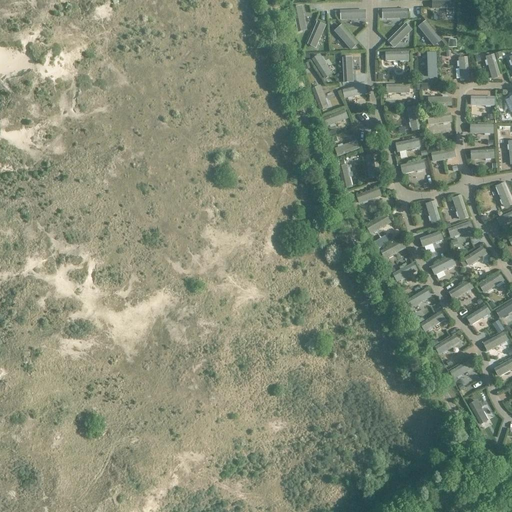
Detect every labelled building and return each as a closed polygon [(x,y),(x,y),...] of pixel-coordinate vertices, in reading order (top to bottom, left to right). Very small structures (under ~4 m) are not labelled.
[(430,3),(430,11),(453,11),(453,3),(430,3)] [(302,6),(293,8),(298,32),(307,30),(302,6)] [(379,11),(379,19),(402,18),(401,10),(379,11)] [(343,11),(343,19),(365,19),(365,11),(343,11)] [(425,21),(418,27),(434,46),(441,41),(425,21)] [(324,26),(317,23),(308,44),(315,47),(324,26)] [(411,30),(405,24),(390,41),(396,46),(411,30)] [(340,25),(334,30),(349,47),(355,42),(340,25)] [(436,52),(427,53),(428,78),(437,78),(436,52)] [(405,60),(408,60),(408,53),(386,53),(386,61),(400,60),(400,63),(405,62),(405,60)] [(493,79),(500,76),(493,55),(486,57),(487,61),(485,61),(486,66),(489,65),(493,79)] [(321,59),(319,56),(313,60),(325,78),(331,74),(323,62),(325,61),(323,57),(321,59)] [(359,57),(351,58),(352,82),(361,81),(359,57)] [(461,81),(468,80),(467,58),(459,59),(460,62),(457,62),(458,67),(460,66),(461,81)] [(405,93),(409,93),(409,85),(387,86),(387,93),(401,93),(401,95),(405,95),(405,93)] [(326,104),(328,103),(327,99),(325,100),(319,86),(313,89),(320,110),(327,107),(326,104)] [(352,96),(366,93),(365,86),(343,91),(345,98),(348,97),(348,99),(353,98),(352,96)] [(429,106),(451,105),(451,98),(447,98),(447,96),(443,96),(443,98),(429,98),(429,106)] [(494,105),(494,98),(471,97),(471,105),(486,105),(486,107),(490,107),(490,105),(494,105)] [(413,131),(420,129),(415,107),(408,109),(411,123),(409,123),(410,128),(412,127),(413,131)] [(334,123),(347,118),(345,111),(324,119),(327,126),(330,125),(330,127),(335,125),(334,123)] [(447,122),(451,121),(450,114),(428,117),(429,124),(443,122),(443,124),(448,124),(447,122)] [(493,133),(493,126),(471,126),(471,133),(485,133),(485,135),(489,135),(489,133),(493,133)] [(416,147),(419,147),(418,139),(396,144),(398,151),(412,148),(412,150),(416,150),(416,147)] [(338,156),(359,148),(356,142),(343,146),(342,144),(338,146),(339,148),(335,149),(338,156)] [(452,157),(455,157),(453,150),(432,154),(433,161),(447,158),(448,161),(452,160),(452,157)] [(472,159),(494,158),(493,151),(471,152),(472,159)] [(375,174),(377,174),(377,169),(375,170),(372,156),(365,157),(369,179),(376,177),(375,174)] [(421,169),(424,168),(423,161),(401,166),(403,173),(417,170),(417,172),(422,171),(421,169)] [(348,173),(350,172),(349,168),(347,169),(346,165),(339,167),(344,188),(351,187),(348,173)] [(505,207),(511,204),(503,184),(497,187),(502,200),(500,201),(502,205),(504,204),(505,207)] [(367,200),(380,195),(378,189),(357,196),(359,203),(363,202),(363,204),(368,202),(367,200)] [(460,220),(467,217),(460,196),(453,199),(458,212),(456,213),(457,217),(459,216),(460,220)] [(433,224),(440,222),(434,202),(427,204),(430,216),(428,217),(430,221),(432,221),(433,224)] [(511,212),(497,219),(500,226),(511,220),(511,212)] [(377,229),(390,222),(386,216),(367,227),(370,233),(373,232),(374,233),(378,231),(377,229)] [(458,234),(472,230),(470,223),(449,230),(451,237),(454,236),(455,238),(459,236),(458,234)] [(439,240),(442,239),(439,233),(420,239),(423,246),(435,242),(436,244),(440,243),(439,240)] [(392,254),(404,248),(401,241),(381,252),(385,258),(388,257),(389,258),(393,256),(392,254)] [(475,261),(486,254),(482,248),(465,259),(469,265),(471,263),(473,265),(476,263),(475,261)] [(451,266),(454,264),(451,258),(431,268),(435,274),(447,268),(448,270),(452,268),(451,266)] [(404,277),(416,270),(413,264),(393,274),(397,281),(400,279),(401,281),(405,279),(404,277)] [(491,288),(503,280),(499,274),(480,286),(484,292),(487,290),(488,292),(492,290),(491,288)] [(469,289),(472,288),(468,281),(449,293),(453,299),(465,292),(467,294),(470,291),(469,289)] [(417,303),(430,296),(426,290),(407,301),(411,307),(414,306),(415,307),(419,305),(417,303)] [(507,313),(511,310),(511,301),(496,311),(500,318),(503,316),(504,318),(508,315),(507,313)] [(487,315),(490,313),(486,306),(467,318),(471,324),(483,317),(484,319),(488,316),(487,315)] [(432,327),(444,319),(440,313),(421,325),(425,331),(428,329),(429,331),(433,329),(432,327)] [(504,341),(507,340),(503,333),(484,344),(487,350),(500,344),(501,346),(505,343),(504,341)] [(446,350),(458,343),(455,336),(435,348),(439,354),(442,352),(443,354),(447,352),(446,350)] [(511,359),(495,369),(498,376),(511,369),(511,371),(511,370),(511,359)] [(461,374),(473,367),(469,361),(450,372),(454,378),(457,377),(458,378),(462,376),(461,374)] [(480,403),(478,404),(476,401),(470,405),(480,424),(487,420),(480,408),(482,407),(480,403)]
